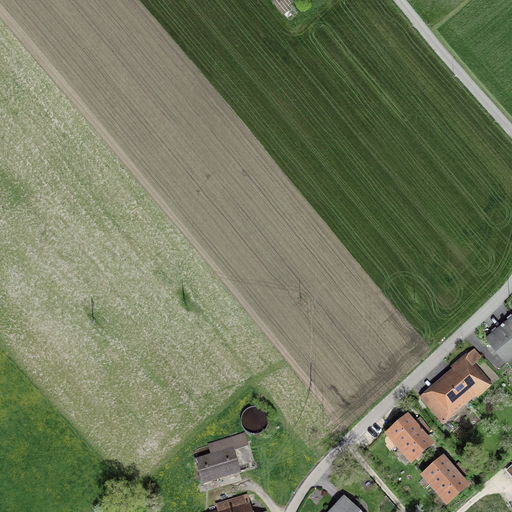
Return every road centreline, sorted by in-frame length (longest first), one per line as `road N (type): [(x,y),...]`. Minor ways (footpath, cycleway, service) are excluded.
road 1 (residential): [(289,511),(320,468),(511,284)]
road 2 (residential): [(511,131),(398,0)]
